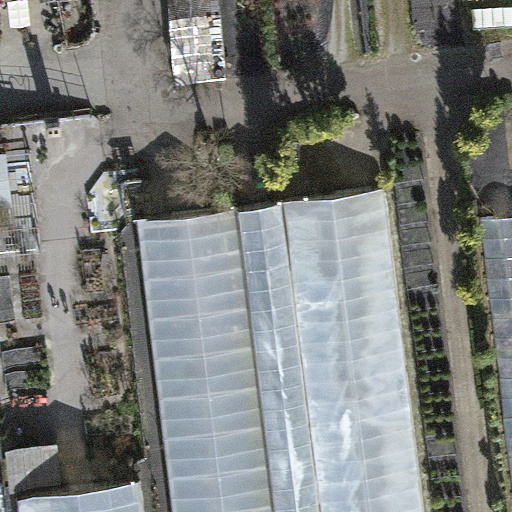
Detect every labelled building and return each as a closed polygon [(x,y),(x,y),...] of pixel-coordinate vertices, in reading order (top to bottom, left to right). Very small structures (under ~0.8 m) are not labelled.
[(248,0),(175,0),(182,75),(255,68),(248,0)] [(58,430),(128,422),(90,110),(0,121),(0,334),(16,471),(63,465),(58,430)] [(424,511),(384,183),(282,196),(321,511),(424,511)] [(321,511),(282,196),(140,214),(173,511),(321,511)] [(24,511),(145,511),(141,477),(22,490),(24,511)]
